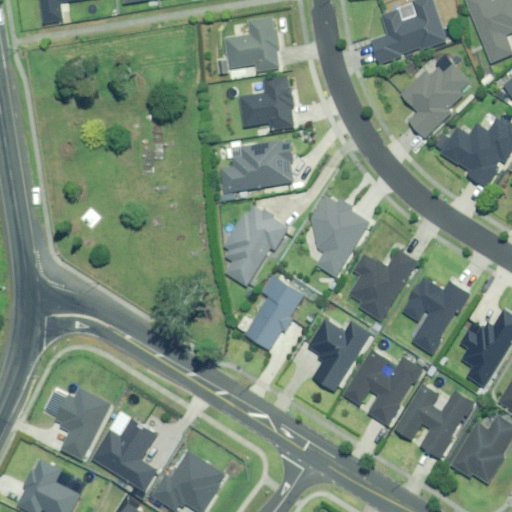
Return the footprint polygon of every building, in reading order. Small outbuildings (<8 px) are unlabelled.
[(41,0),(45,25),(66,21),(63,2),(77,0),(41,0)] [(382,65),(407,57),(407,55),(424,49),(424,51),(451,43),(437,0),(422,0),(415,3),(420,17),(405,22),(401,11),(383,17),(390,37),(375,42),(382,65)] [(511,32),(511,0),(499,0),(494,3),(492,0),(466,0),(494,64),(511,56),(511,43),(508,34),(511,32)] [(283,32),(278,33),(275,18),(251,22),(253,35),(226,39),(231,70),(258,65),(259,72),(284,69),(280,49),(285,49),(283,32)] [(473,83),(457,65),(448,74),(442,68),(436,74),(427,74),(404,95),(421,113),(412,121),(428,138),(456,113),(453,110),(469,95),(465,90),(473,83)] [(294,107),(298,106),(295,77),(266,80),(268,94),(241,97),(245,128),(271,125),(272,130),(296,127),(294,107)] [(511,126),(511,127),(500,119),(491,132),(480,124),(472,136),(459,127),(442,154),(467,170),(465,173),(490,189),(511,155),(511,126)] [(297,161),(294,141),(244,148),(245,157),(236,158),(237,167),(223,169),(226,193),(297,183),(294,162),(297,161)] [(341,204),(329,196),(313,220),(320,249),(326,253),(318,266),(338,278),(372,223),(353,211),(355,207),(344,200),(341,204)] [(266,213),(256,207),(250,217),(246,214),(226,247),(231,250),(227,257),(235,262),(227,274),(251,288),(274,249),(278,252),(291,229),(270,216),(268,220),(263,217),(266,213)] [(379,259),(378,261),(366,254),(354,272),(362,277),(351,295),(363,303),(360,307),(383,321),(420,263),(401,250),(390,266),(379,259)] [(259,303),(239,339),(263,352),(276,329),(284,333),(305,296),(266,274),(252,299),(259,303)] [(435,281),(434,283),(425,277),(421,284),(420,283),(410,299),(411,300),(404,312),(420,322),(428,310),(432,313),(425,325),(414,342),(434,355),(462,309),(464,310),(473,294),(454,282),(448,291),(445,289),(446,288),(435,281)] [(484,328),(479,336),(470,330),(461,344),(470,349),(463,360),(473,367),(467,376),(486,388),(511,347),(511,312),(506,309),(494,326),(491,324),(487,331),(484,328)] [(325,318),(310,344),(323,351),(320,357),(325,360),(315,377),(338,391),(373,332),(354,320),(347,331),(325,318)] [(376,348),(346,393),(362,404),(372,389),(381,395),(372,409),(392,422),(427,369),(406,356),(393,376),(382,369),(390,358),(376,348)] [(425,383),(397,428),(414,439),(425,422),(434,428),(423,446),(445,459),(481,402),(459,388),(445,411),(435,404),(442,393),(425,383)] [(511,383),(499,403),(511,408),(511,383)] [(75,402),(55,393),(43,418),(70,430),(60,451),(81,461),(108,404),(81,390),(75,402)] [(511,422),(501,415),(496,422),(495,421),(489,430),(480,424),(453,466),(472,478),(475,474),(490,484),(507,458),(503,455),(511,441),(511,422)] [(119,436),(105,428),(86,459),(144,494),(158,470),(139,459),(153,436),(128,421),(119,436)] [(182,445),(142,503),(155,511),(164,511),(172,501),(189,511),(204,511),(228,477),(182,445)] [(61,468),(41,459),(20,505),(36,511),(47,511),(48,510),(51,511),(70,511),(78,496),(53,485),(61,468)] [(138,511),(125,503),(119,511),(138,511)]
